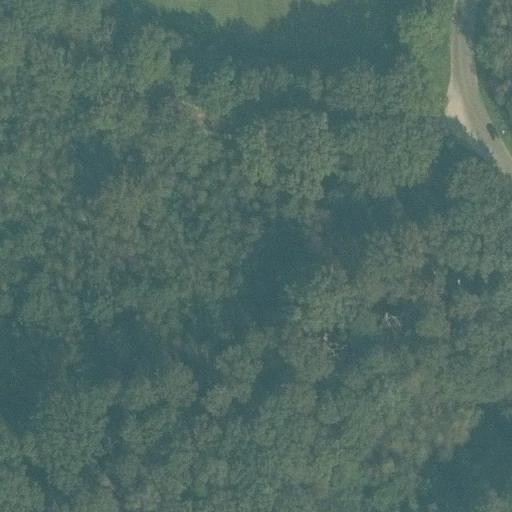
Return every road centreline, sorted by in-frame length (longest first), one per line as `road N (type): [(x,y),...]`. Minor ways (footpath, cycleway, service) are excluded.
road 1 (track): [(0,27),(195,120),(287,131),(415,127),(474,134)]
road 2 (unclassified): [(511,194),(457,91),(458,0)]
